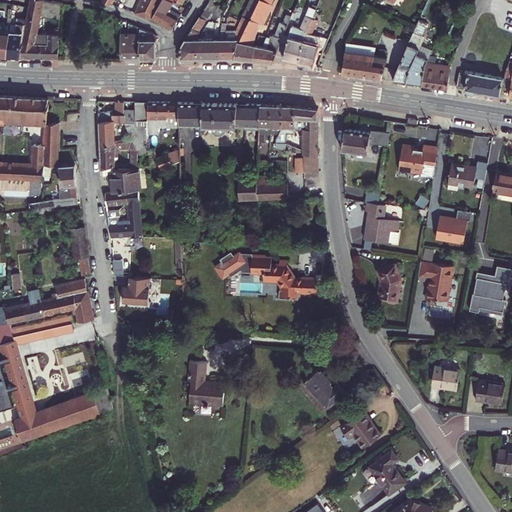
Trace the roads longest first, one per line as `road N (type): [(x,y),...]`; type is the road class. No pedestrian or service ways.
road 1 (tertiary): [(438,440),(354,305),(335,220),(328,88)]
road 2 (residential): [(110,323),(90,177),(89,79)]
road 3 (primary): [(328,88),(511,116)]
road 4 (primary): [(167,80),(328,88)]
